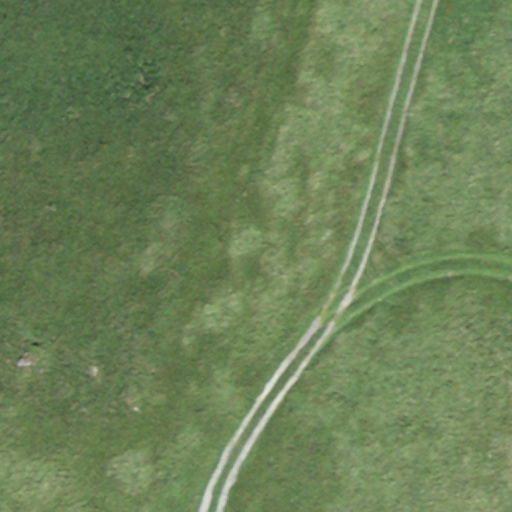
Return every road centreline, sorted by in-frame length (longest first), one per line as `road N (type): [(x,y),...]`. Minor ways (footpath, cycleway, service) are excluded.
road 1 (track): [(213,511),(266,398),(338,300),(363,251),(431,0)]
road 2 (track): [(511,281),(438,264),(338,300)]
